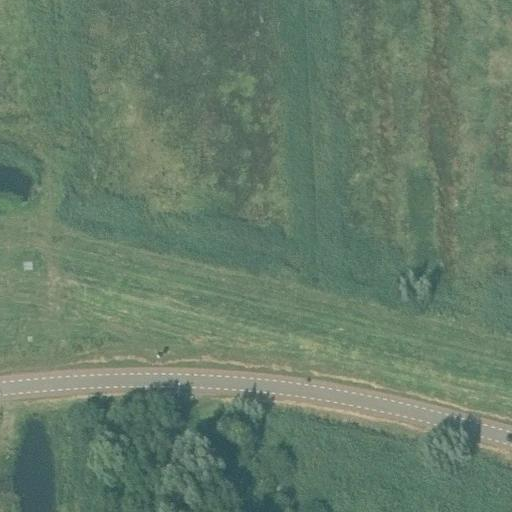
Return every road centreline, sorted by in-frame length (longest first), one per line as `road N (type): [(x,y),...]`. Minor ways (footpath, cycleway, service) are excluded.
road 1 (track): [(0,226),(92,240),(511,351)]
road 2 (unclassified): [(511,440),(284,386),(183,379),(0,390)]
